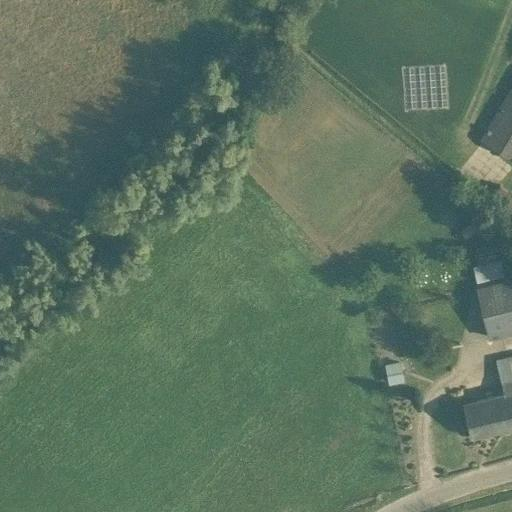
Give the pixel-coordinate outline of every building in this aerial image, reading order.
[(511,83),(479,138),(511,156),(511,83)] [(478,279),(505,272),(501,256),(474,263),(478,279)] [(511,332),(511,277),(475,287),(488,338),(511,332)] [(463,401),(471,435),(511,425),(511,354),(496,359),(504,391),(463,401)] [(384,362),(388,382),(404,379),(400,359),(384,362)]
